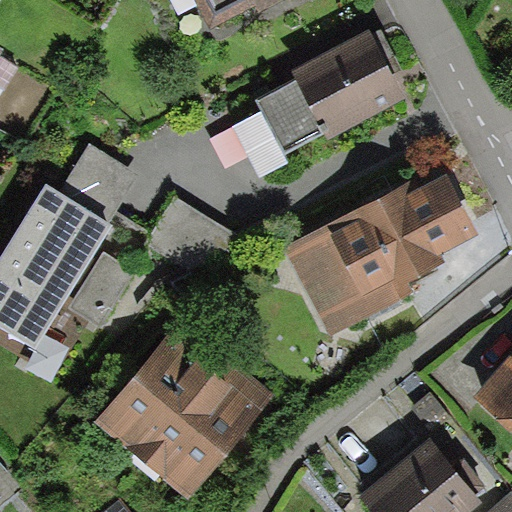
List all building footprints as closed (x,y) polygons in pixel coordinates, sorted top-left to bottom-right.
[(301,0),(190,0),(211,37),(254,14),(259,22),(301,0)] [(408,106),(373,41),(255,105),(286,162),(324,141),(328,149),(408,106)] [(141,178),(92,148),(60,199),(49,192),(0,270),(0,334),(37,357),(114,232),(109,229),(141,178)] [(414,202),(409,191),(289,252),(332,337),(411,297),(406,288),(444,269),(439,259),(477,240),(449,184),(414,202)] [(245,244),(176,200),(148,246),(188,270),(245,244)] [(136,275),(104,256),(71,310),(103,330),(136,275)] [(217,372),(176,336),(97,427),(189,505),(274,406),(224,364),(217,372)] [(511,338),(474,378),(511,413),(511,338)] [(452,511),(486,488),(438,424),(362,480),(385,511),(452,511)] [(511,511),(511,486),(484,511),(511,511)] [(130,511),(122,501),(107,511),(130,511)]
